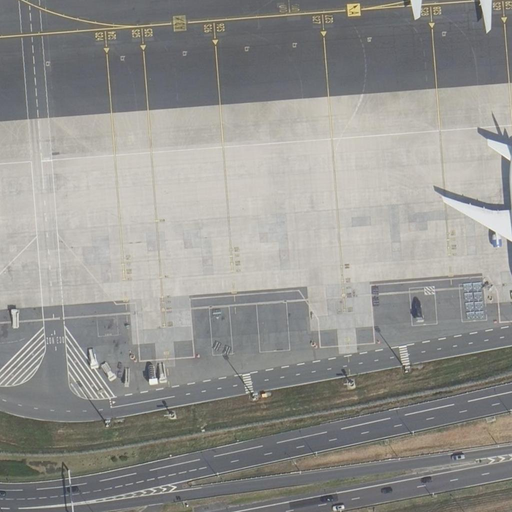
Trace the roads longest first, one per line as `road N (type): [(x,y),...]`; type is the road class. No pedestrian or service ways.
road 1 (secondary): [(511,399),(149,478),(0,494)]
road 2 (primary): [(511,451),(79,511)]
road 3 (primary): [(511,471),(294,511)]
